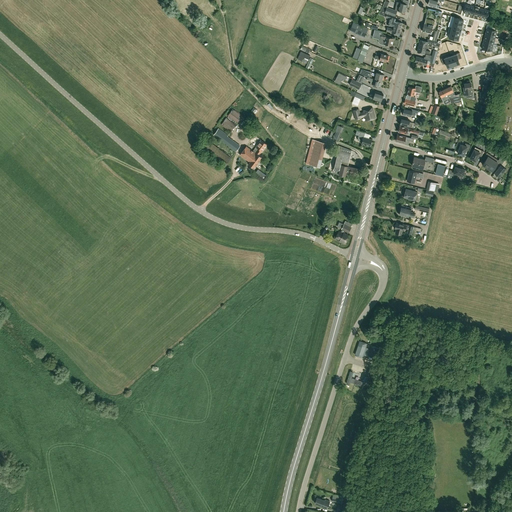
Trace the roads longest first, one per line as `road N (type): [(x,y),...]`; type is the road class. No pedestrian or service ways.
road 1 (unclassified): [(351,254),(302,234),(205,215),(0,33)]
road 2 (unclassified): [(296,511),(350,340),(382,275)]
road 3 (primary): [(330,343),(283,511)]
road 4 (residential): [(383,142),(459,161),(495,183)]
